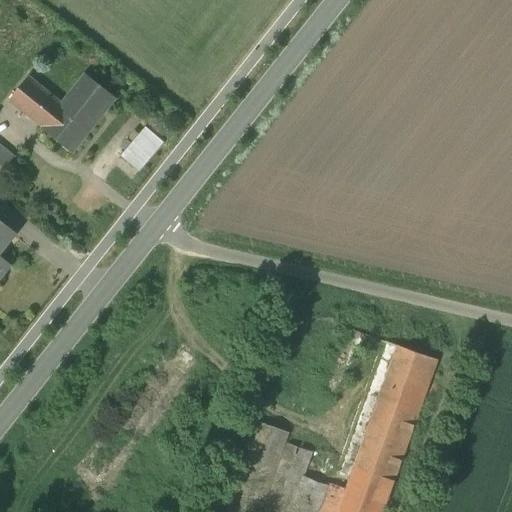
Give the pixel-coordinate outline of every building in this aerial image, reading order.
[(44,127),(43,129),(73,152),(116,98),(87,75),(63,105),(44,127)] [(63,105),(29,77),(11,100),(44,127),(63,105)] [(0,181),(3,184),(15,170),(0,157),(0,143),(1,143),(0,142),(0,181)] [(0,275),(8,265),(0,258),(0,244),(10,232),(14,235),(15,234),(0,221),(0,275)] [(350,325),(317,383),(337,394),(370,336),(350,325)] [(289,432),(261,422),(227,511),(383,511),(437,360),(382,341),(333,477),(306,468),(312,453),(285,443),(289,432)]
